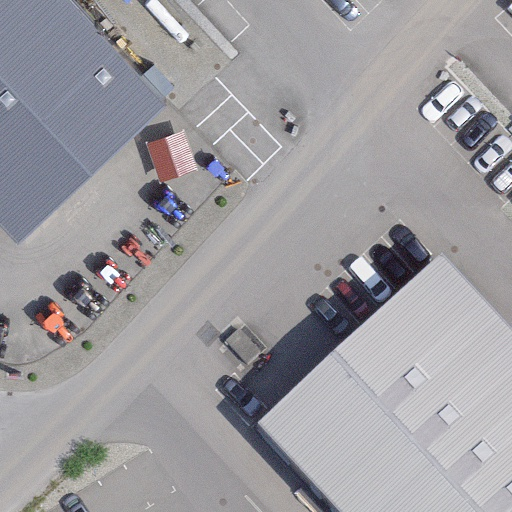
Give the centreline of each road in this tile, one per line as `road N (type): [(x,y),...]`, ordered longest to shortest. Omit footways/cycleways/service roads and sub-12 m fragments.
road 1 (residential): [(0,499),(470,0)]
road 2 (unknown): [(237,0),(511,289)]
road 3 (unknown): [(134,357),(283,511)]
